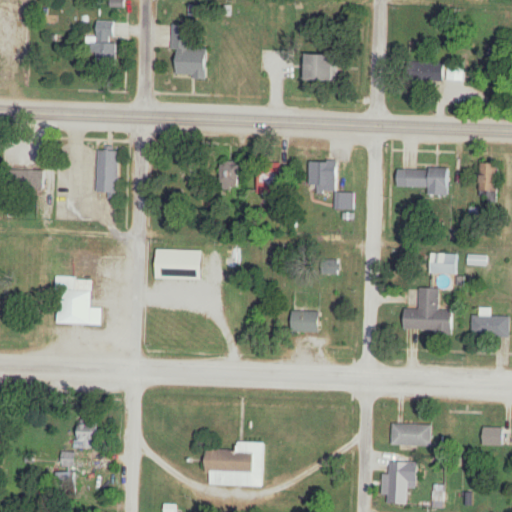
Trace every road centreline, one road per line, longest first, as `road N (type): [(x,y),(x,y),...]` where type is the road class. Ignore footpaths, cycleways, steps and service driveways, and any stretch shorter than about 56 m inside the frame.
road 1 (residential): [(130,511),(150,0)]
road 2 (residential): [(511,381),(0,363)]
road 3 (tertiary): [(0,109),(511,127)]
road 4 (residential): [(364,511),(380,0)]
